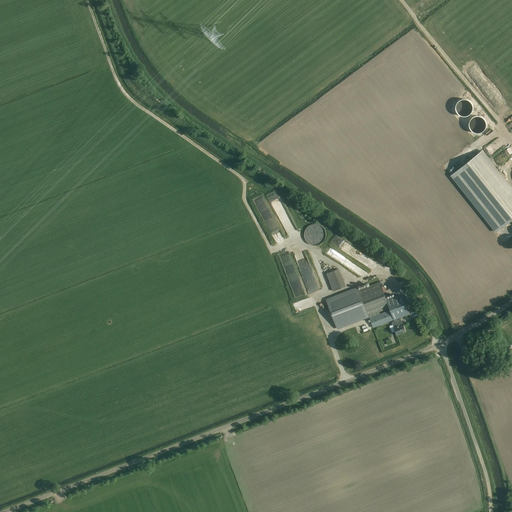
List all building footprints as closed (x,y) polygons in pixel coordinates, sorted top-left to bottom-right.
[(511,219),(511,193),(480,152),(451,175),(497,232),(511,219)] [(271,196),(272,203),(281,201),(280,198),(279,198),(278,195),(271,196)] [(262,205),(262,204),(266,202),(263,196),(256,200),(259,207),(262,205)] [(295,224),(285,204),(276,208),(279,215),(285,213),(287,217),(283,219),(287,228),(289,232),(292,230),(290,226),(295,224)] [(326,237),(326,236),(326,235),(326,234),(326,233),(325,232),(325,231),(325,230),(324,229),(323,228),(322,227),(321,226),(320,226),(319,226),(318,225),(317,225),(316,225),(315,225),(314,225),(313,225),(312,226),(311,226),(310,226),(309,227),(308,228),(307,229),(306,230),(306,231),(305,232),(305,233),(305,234),(305,235),(305,236),(305,237),(305,239),(306,241),(307,242),(309,244),(311,245),(314,246),(316,246),(318,246),(319,246),(320,245),(321,245),(322,244),(323,243),(324,242),(325,241),(325,240),(325,239),(326,238),(326,237)] [(345,287),(338,270),(327,274),(334,292),(345,287)] [(299,282),(299,274),(289,274),(290,283),(299,282)] [(319,277),(321,284),(327,282),(325,275),(319,277)] [(386,300),(380,282),(349,294),(348,292),(327,300),(338,328),(372,315),(371,315),(389,308),(390,310),(370,318),(374,328),(394,320),(395,320),(397,327),(394,328),(397,335),(406,331),(403,324),(402,325),(399,318),(410,315),(402,294),(386,300)] [(303,285),(294,287),(296,296),(304,294),(303,285)]
